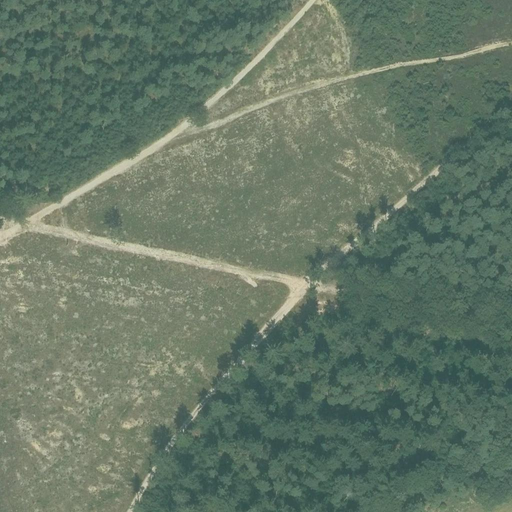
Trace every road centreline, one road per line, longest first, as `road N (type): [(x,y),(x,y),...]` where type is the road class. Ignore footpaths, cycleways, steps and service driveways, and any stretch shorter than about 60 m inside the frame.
road 1 (track): [(162,142),(309,87),(511,43)]
road 2 (track): [(131,511),(192,413),(307,284)]
road 3 (track): [(26,223),(307,284)]
road 4 (track): [(307,284),(511,109)]
road 5 (track): [(307,284),(511,331)]
road 6 (track): [(0,237),(162,142)]
road 7 (track): [(511,422),(400,511)]
